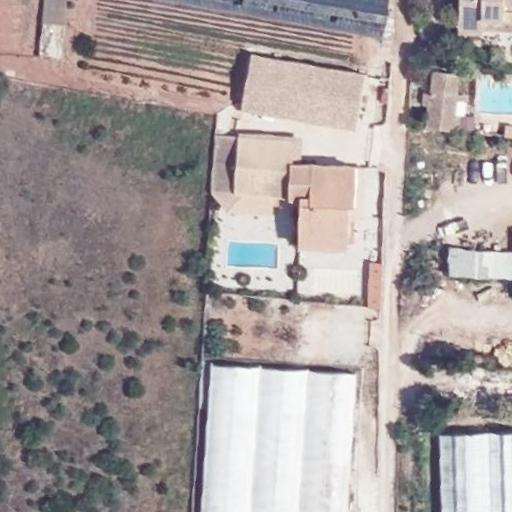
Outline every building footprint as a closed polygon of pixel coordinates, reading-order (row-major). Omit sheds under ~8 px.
[(61,56),(64,0),(43,0),(40,55),(61,56)] [(222,57),(224,11),(157,0),(88,0),(82,32),(222,57)] [(157,0),(224,11),(224,0),(157,0)] [(224,0),(224,11),(379,39),(384,0),(224,0)] [(511,0),(459,0),(458,17),(479,18),(511,20),(511,0)] [(379,39),(224,11),(222,57),(371,82),(379,39)] [(478,31),(479,18),(458,17),(458,29),(478,31)] [(74,78),(220,103),(222,57),(82,32),(74,78)] [(222,57),(220,103),(363,128),(371,82),(222,57)] [(453,130),(458,72),(429,70),(423,127),(453,130)] [(304,225),(351,228),(351,210),(359,210),(360,156),(297,153),(296,132),(226,131),(224,183),(287,183),(287,198),(304,198),(304,225)] [(351,242),(351,228),(304,225),(303,239),(351,242)] [(511,249),(454,246),(452,272),(511,275),(511,249)] [(368,306),(380,306),(379,262),(367,263),(368,306)] [(348,511),(359,370),(211,359),(202,511),(348,511)] [(511,511),(511,426),(437,433),(441,511),(511,511)]
